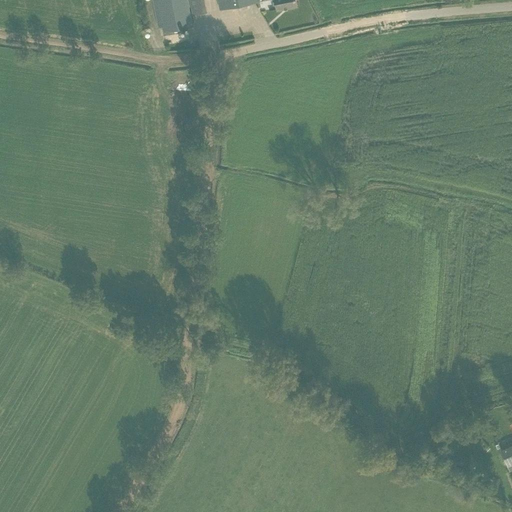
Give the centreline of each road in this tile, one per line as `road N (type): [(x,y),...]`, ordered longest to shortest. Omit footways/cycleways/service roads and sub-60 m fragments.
road 1 (track): [(122,511),(180,406),(217,55)]
road 2 (unclassified): [(217,55),(388,18),(511,6)]
road 3 (track): [(217,55),(146,60),(0,38)]
